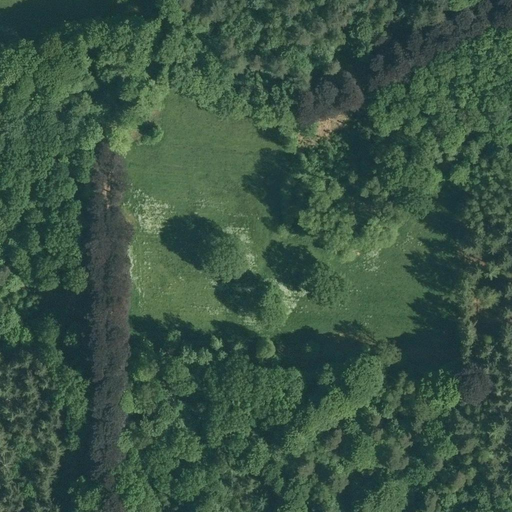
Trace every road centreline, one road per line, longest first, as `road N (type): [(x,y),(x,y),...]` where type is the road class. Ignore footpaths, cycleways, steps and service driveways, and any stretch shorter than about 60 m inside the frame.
road 1 (track): [(0,84),(77,50),(123,50),(234,98),(297,99),(354,84),(511,11)]
road 2 (track): [(100,511),(103,150),(112,120),(158,66)]
